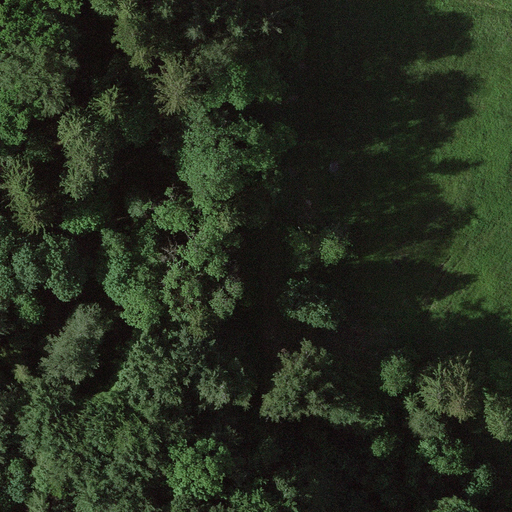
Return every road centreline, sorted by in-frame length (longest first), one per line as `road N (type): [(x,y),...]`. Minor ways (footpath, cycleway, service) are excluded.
road 1 (track): [(41,255),(369,511)]
road 2 (track): [(182,0),(107,159),(41,255)]
